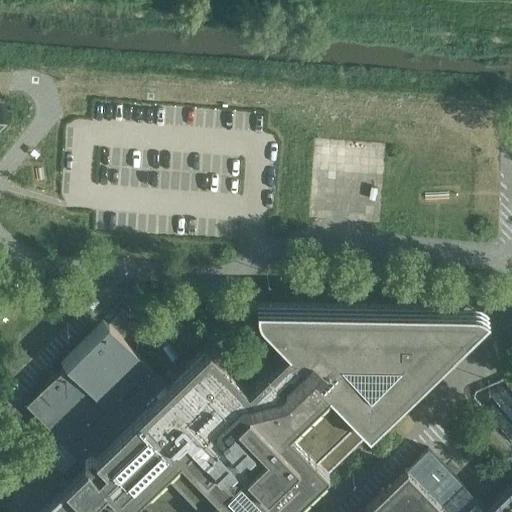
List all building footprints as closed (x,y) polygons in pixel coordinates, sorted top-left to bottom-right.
[(442,336),(458,310),(256,307),(257,309),(257,312),(258,314),(261,319),(288,346),(281,352),(317,389),(282,423),(326,469),(327,470),(391,408),(389,405),(436,359),(450,345),(446,341),(442,336)] [(481,311),(458,310),(442,336),(446,341),(450,345),(483,313),(481,311)] [(119,312),(108,323),(129,344),(139,333),(119,312)] [(210,511),(292,511),(287,507),(302,493),(326,469),(282,423),(317,389),(281,352),(248,385),(208,344),(194,358),(187,364),(167,383),(148,364),(129,344),(108,323),(107,324),(34,395),(26,402),(55,432),(62,440),(79,457),(82,460),(85,463),(105,484),(131,511),(159,511),(166,506),(170,511),(200,511),(206,507),(210,511)] [(187,364),(148,364),(167,383),(187,364)] [(79,457),(62,440),(56,446),(55,447),(54,448),(51,451),(45,457),(62,474),(79,457)] [(427,450),(409,469),(450,511),(465,511),(477,501),(427,450)] [(210,511),(206,507),(200,511),(170,511),(166,506),(159,511),(131,511),(85,463),(66,482),(64,483),(57,490),(34,511),(210,511)] [(360,511),(511,511),(511,483),(497,498),(482,511),(449,511),(407,468),(360,511)]
